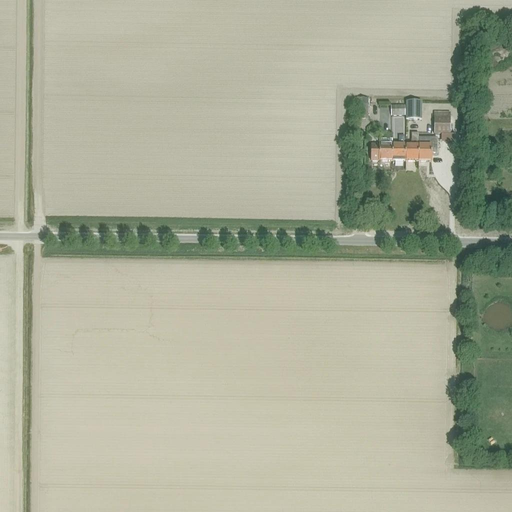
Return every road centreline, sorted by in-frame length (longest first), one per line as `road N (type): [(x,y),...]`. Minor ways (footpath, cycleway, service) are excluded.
road 1 (unclassified): [(0,236),(511,243)]
road 2 (unknown): [(28,0),(22,511)]
